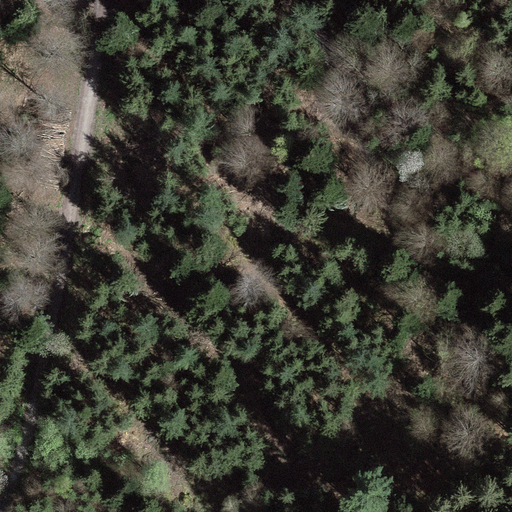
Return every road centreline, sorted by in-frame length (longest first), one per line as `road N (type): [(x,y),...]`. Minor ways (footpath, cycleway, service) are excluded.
road 1 (track): [(508,511),(360,146),(316,0)]
road 2 (track): [(33,511),(105,0)]
